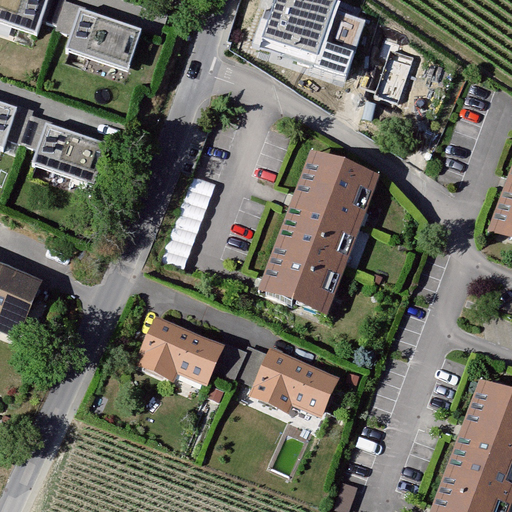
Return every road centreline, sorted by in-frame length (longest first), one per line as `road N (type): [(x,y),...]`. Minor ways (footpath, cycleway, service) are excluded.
road 1 (residential): [(198,70),(119,277),(8,511)]
road 2 (residential): [(198,70),(294,104),(342,133),(436,201),(453,220),(465,257)]
road 3 (residential): [(438,329),(370,511)]
